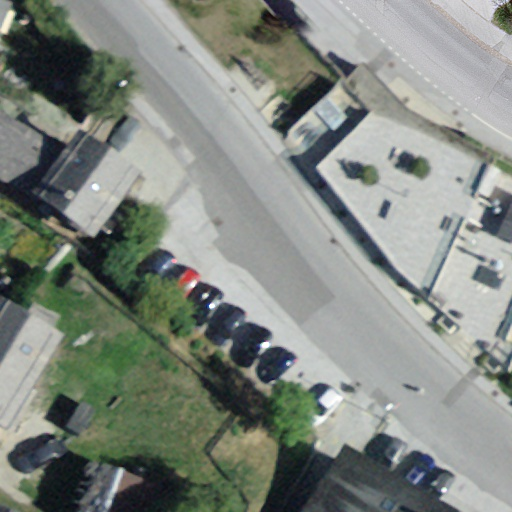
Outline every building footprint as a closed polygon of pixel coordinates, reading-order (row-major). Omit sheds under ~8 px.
[(506,193),(316,66),(290,144),(443,287),(474,240),(506,193)] [(138,186),(84,144),(35,204),(89,247),(138,186)] [(0,432),(62,348),(5,307),(0,313),(0,432)] [(419,511),(350,464),(316,511),(419,511)] [(148,511),(156,495),(88,466),(68,511),(148,511)]
